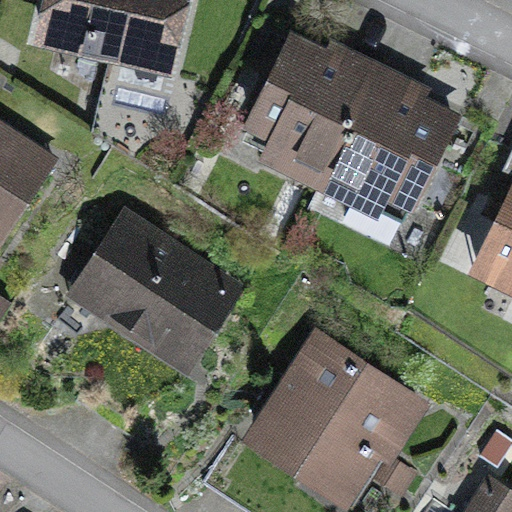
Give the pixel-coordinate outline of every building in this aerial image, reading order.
[(180,0),(54,0),(47,40),(169,62),(180,0)] [(329,177),(379,73),(302,37),(252,140),(329,177)] [(405,213),(455,110),(379,73),(329,177),(405,213)] [(0,255),(54,166),(0,133),(0,255)] [(511,210),(481,274),(511,289),(511,210)] [(240,304),(121,221),(62,306),(182,389),(240,304)] [(407,407),(317,349),(256,445),(345,502),(407,407)] [(511,511),(511,510),(475,486),(457,511),(511,511)]
